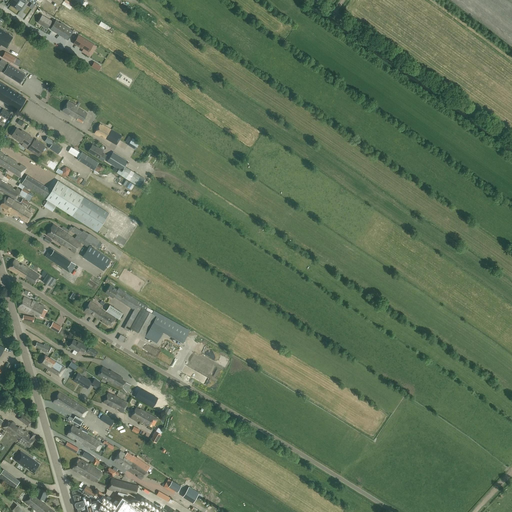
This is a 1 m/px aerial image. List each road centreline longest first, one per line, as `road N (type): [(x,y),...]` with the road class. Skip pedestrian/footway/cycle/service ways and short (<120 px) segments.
road 1 (unclassified): [(391,511),(32,288),(4,281)]
road 2 (unclassified): [(511,142),(313,0)]
road 3 (tertiary): [(70,511),(4,281)]
